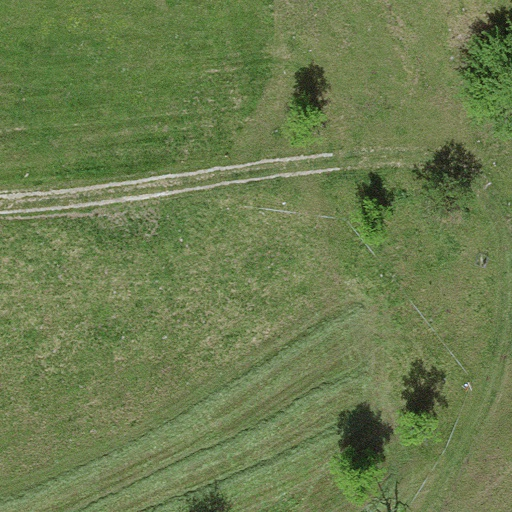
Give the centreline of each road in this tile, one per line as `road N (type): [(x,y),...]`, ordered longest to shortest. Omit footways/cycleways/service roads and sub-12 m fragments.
road 1 (track): [(511,243),(498,202),(441,162),(375,163),(47,212),(0,211)]
road 2 (track): [(438,511),(511,316)]
